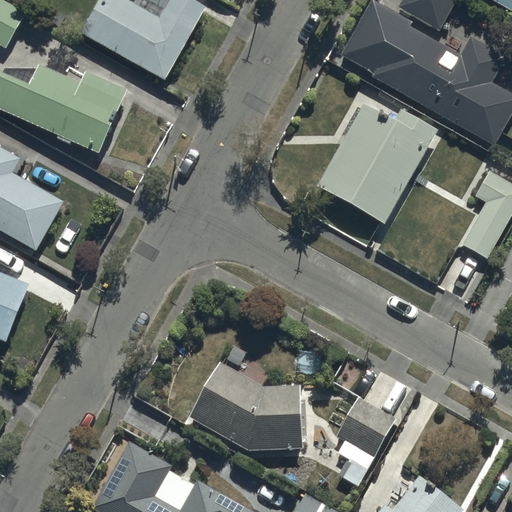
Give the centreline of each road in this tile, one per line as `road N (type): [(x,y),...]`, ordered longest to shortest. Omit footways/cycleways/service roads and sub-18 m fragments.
road 1 (residential): [(187,206),(511,389)]
road 2 (residential): [(187,206),(14,511)]
road 3 (residential): [(303,0),(187,206)]
